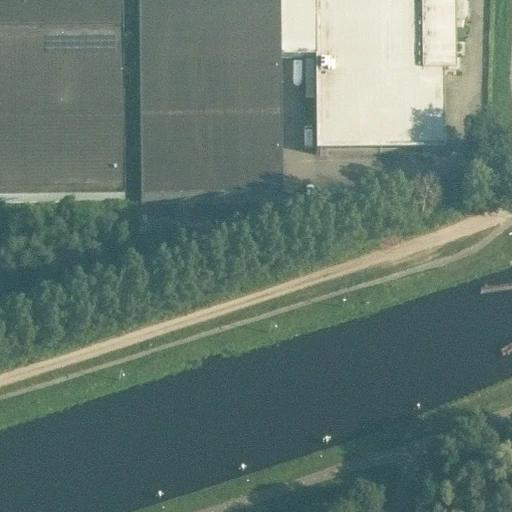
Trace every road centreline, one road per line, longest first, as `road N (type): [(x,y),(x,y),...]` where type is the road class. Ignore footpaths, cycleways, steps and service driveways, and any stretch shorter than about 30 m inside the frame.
road 1 (track): [(511,214),(447,246),(0,383)]
road 2 (unclassified): [(400,511),(420,449),(511,419)]
